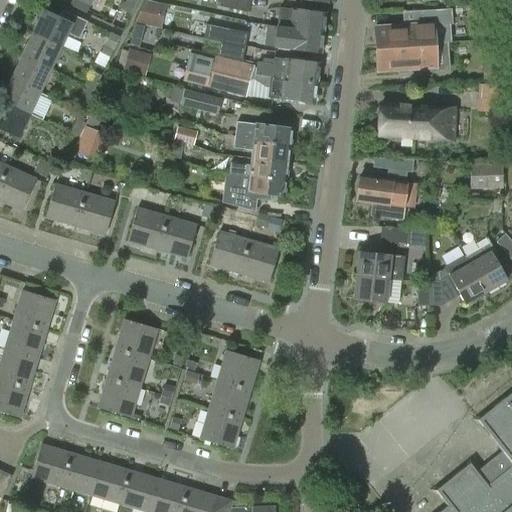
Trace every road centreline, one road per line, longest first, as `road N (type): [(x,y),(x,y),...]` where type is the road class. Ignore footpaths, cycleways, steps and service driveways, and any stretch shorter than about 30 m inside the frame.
road 1 (residential): [(304,464),(285,473),(235,472),(68,427),(53,399),(88,272)]
road 2 (residential): [(311,337),(352,0)]
road 3 (residential): [(311,337),(88,272)]
road 4 (residential): [(311,337),(374,355),(417,357),(470,345),(511,321)]
road 5 (residential): [(304,464),(311,337)]
